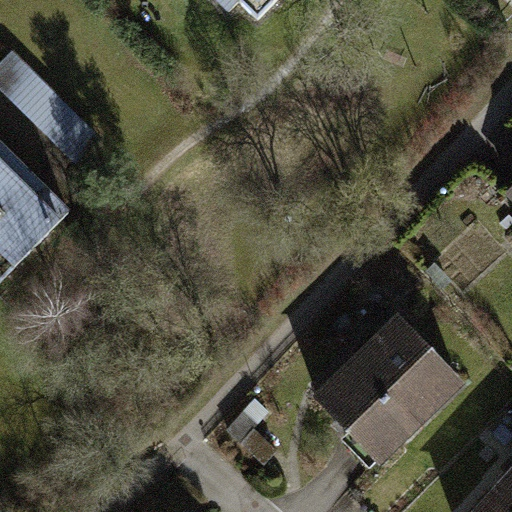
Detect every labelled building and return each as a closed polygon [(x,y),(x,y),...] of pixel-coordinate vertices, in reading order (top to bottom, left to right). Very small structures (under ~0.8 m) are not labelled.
[(239,0),(260,20),(279,0),(239,0)] [(0,64),(0,89),(77,165),(100,141),(11,53),(0,64)] [(0,286),(70,217),(0,147),(0,286)] [(511,180),(488,204),(511,228),(511,180)] [(469,382),(404,314),(317,396),(382,464),(469,382)] [(511,511),(511,481),(484,511),(511,511)]
